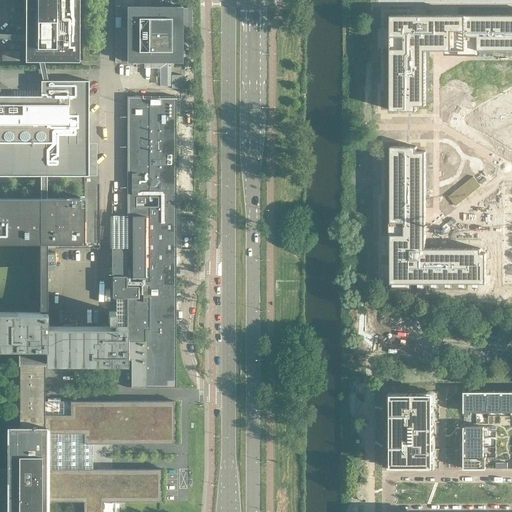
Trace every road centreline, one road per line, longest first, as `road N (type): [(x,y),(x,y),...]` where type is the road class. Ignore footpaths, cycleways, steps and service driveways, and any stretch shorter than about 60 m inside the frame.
road 1 (secondary): [(228,0),(228,511)]
road 2 (secondary): [(253,511),(253,0)]
